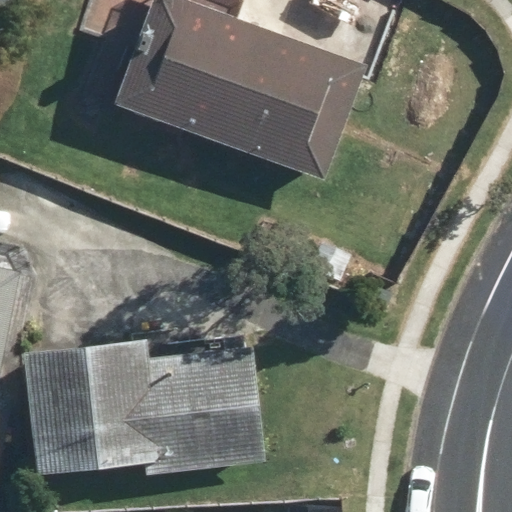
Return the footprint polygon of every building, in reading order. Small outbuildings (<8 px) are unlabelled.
[(0,0),(0,69),(0,70),(0,69),(0,39),(25,0),(0,0)] [(387,58),(239,0),(164,0),(129,93),(341,176),(387,58)] [(0,387),(0,361),(26,255),(0,248),(0,501),(4,502),(30,394),(0,387)] [(164,340),(41,353),(53,476),(276,454),(264,342),(165,352),(164,340)] [(263,511),(263,488),(154,490),(154,511),(263,511)]
